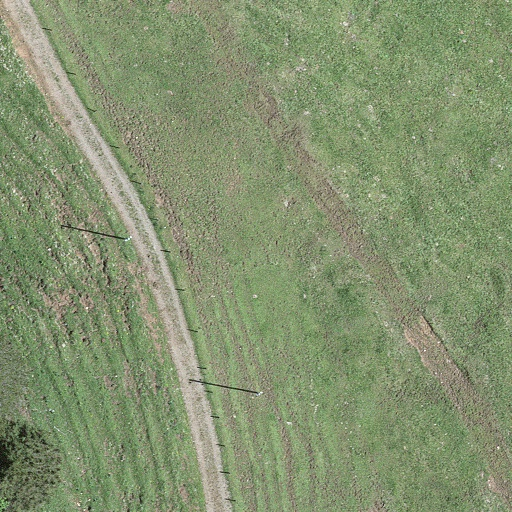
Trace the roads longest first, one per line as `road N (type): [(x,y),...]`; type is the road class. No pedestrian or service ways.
road 1 (track): [(511,488),(391,270),(273,126),(202,0)]
road 2 (track): [(12,0),(199,345),(236,511)]
